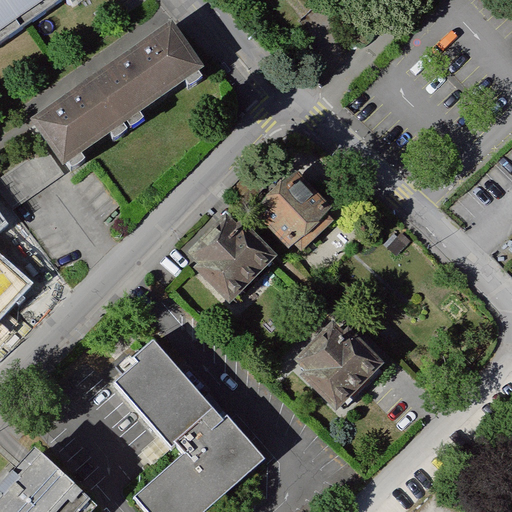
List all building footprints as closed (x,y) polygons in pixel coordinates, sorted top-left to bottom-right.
[(0,0),(0,52),(74,0),(0,0)] [(214,74),(181,26),(38,127),(71,174),(214,74)] [(336,213),(298,173),(256,215),(292,255),(297,250),(304,257),(338,225),(331,218),(336,213)] [(243,226),(238,231),(228,220),(189,259),(199,270),(195,274),(231,310),(279,262),(243,226)] [(0,345),(60,297),(8,231),(0,236),(0,345)] [(351,335),(347,339),(336,328),(297,367),(308,378),(303,382),(340,418),(387,371),(351,335)] [(184,465),(134,507),(137,511),(209,511),(266,464),(163,343),(137,365),(142,371),(120,390),(184,465)] [(0,511),(86,511),(88,511),(38,463),(0,504),(0,511)]
